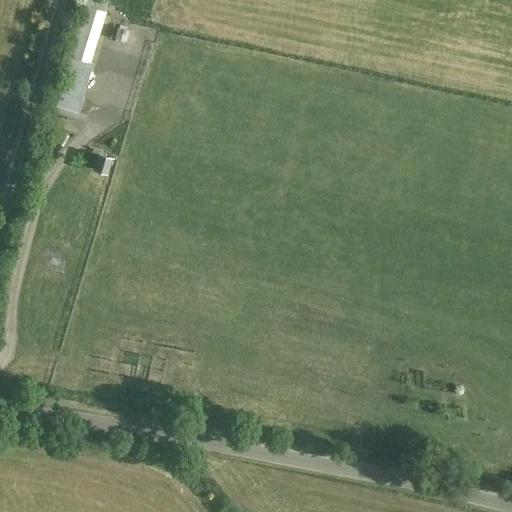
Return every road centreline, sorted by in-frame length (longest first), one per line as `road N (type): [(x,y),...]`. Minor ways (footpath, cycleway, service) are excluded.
road 1 (unclassified): [(0,410),(324,464),(511,507)]
road 2 (track): [(0,236),(63,0)]
